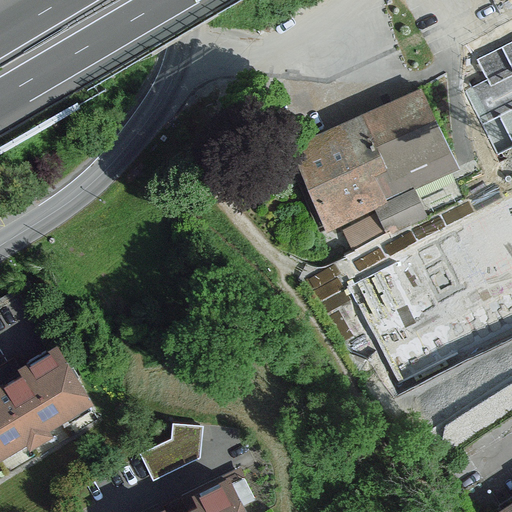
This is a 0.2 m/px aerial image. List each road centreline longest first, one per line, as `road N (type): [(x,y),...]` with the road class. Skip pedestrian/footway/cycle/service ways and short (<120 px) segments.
road 1 (track): [(182,53),(216,186),(268,249),(349,382),(450,511)]
road 2 (tertiary): [(189,0),(177,68),(143,127),(91,185),(0,247)]
road 3 (motorway): [(0,101),(172,0)]
